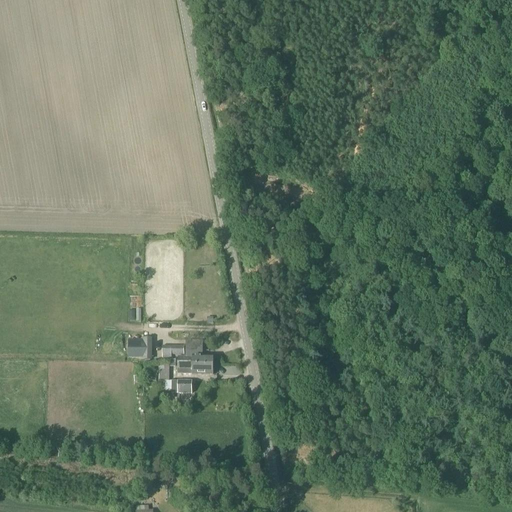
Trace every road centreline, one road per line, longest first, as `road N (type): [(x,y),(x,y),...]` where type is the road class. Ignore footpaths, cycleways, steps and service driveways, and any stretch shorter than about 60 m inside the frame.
road 1 (tertiary): [(277,511),(182,0)]
road 2 (track): [(216,178),(511,251)]
